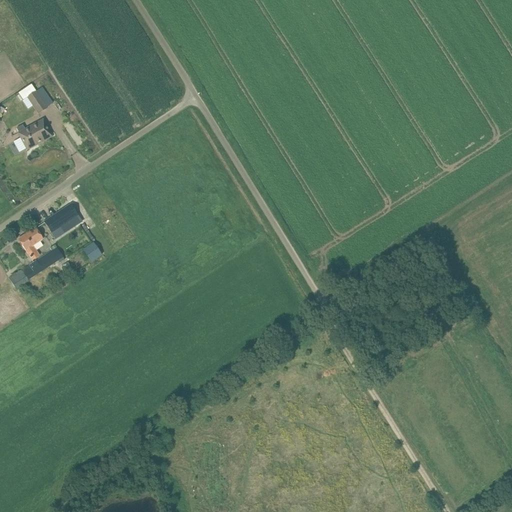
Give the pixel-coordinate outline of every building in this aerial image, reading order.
[(18,94),(23,101),(26,98),(38,115),(47,109),(46,108),(53,104),(46,93),(39,98),(35,92),(34,92),(30,85),(18,94)] [(38,145),(52,137),(43,120),(25,130),(22,125),(16,129),(18,133),(17,134),(27,151),(29,150),(27,148),(37,143),(38,145)] [(78,216),(76,213),(70,205),(44,222),(51,234),(59,229),(63,235),(74,227),(71,221),(78,216)] [(32,261),(39,256),(33,247),(43,240),(35,228),(18,240),(25,251),(32,261)] [(56,248),(8,278),(16,290),(58,262),(59,264),(64,260),(56,248)]
